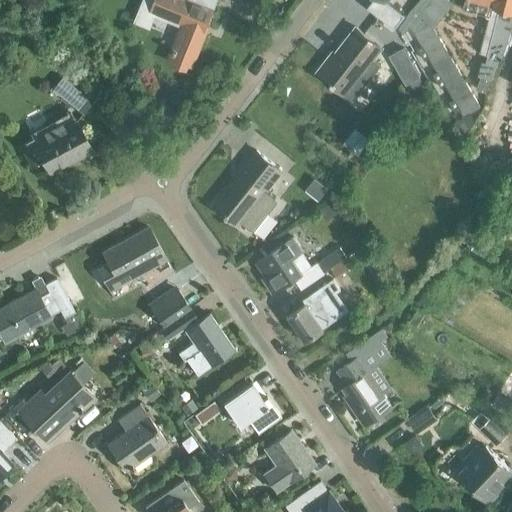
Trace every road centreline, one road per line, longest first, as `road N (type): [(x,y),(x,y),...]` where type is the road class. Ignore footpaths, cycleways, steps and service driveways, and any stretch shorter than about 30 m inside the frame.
road 1 (residential): [(384,511),(151,182)]
road 2 (residential): [(151,182),(191,155),(313,0)]
road 3 (residential): [(0,262),(151,182)]
road 4 (residential): [(6,511),(67,464),(85,470),(114,511)]
